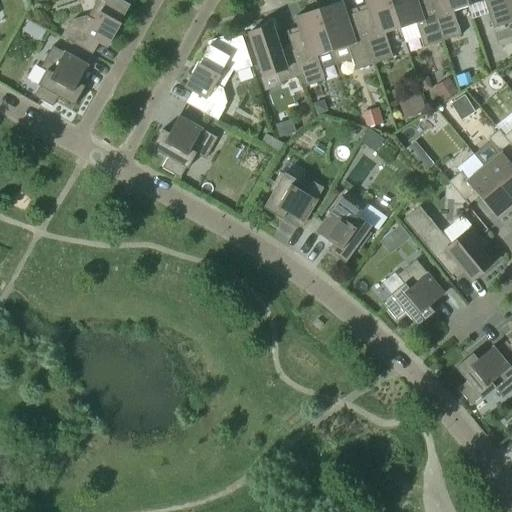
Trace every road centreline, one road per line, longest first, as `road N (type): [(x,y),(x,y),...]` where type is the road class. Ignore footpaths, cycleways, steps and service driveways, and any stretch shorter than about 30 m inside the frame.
road 1 (residential): [(119,173),(349,316),(409,367),(511,493)]
road 2 (residential): [(119,173),(214,0)]
road 3 (residential): [(156,0),(78,148)]
